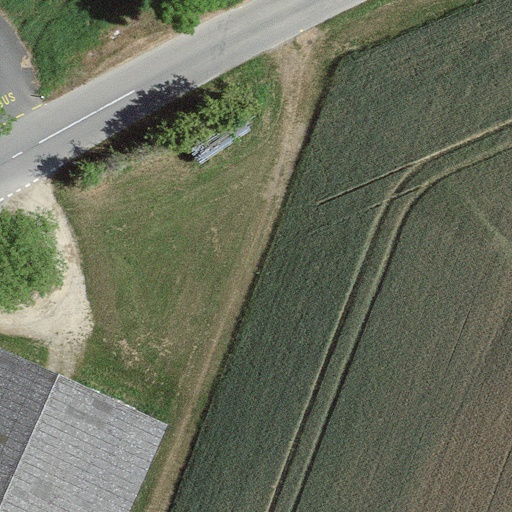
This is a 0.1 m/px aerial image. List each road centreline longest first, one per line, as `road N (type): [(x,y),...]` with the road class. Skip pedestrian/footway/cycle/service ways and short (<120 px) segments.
road 1 (tertiary): [(324,0),(20,154)]
road 2 (track): [(20,154),(58,250),(68,304),(39,328),(0,321)]
